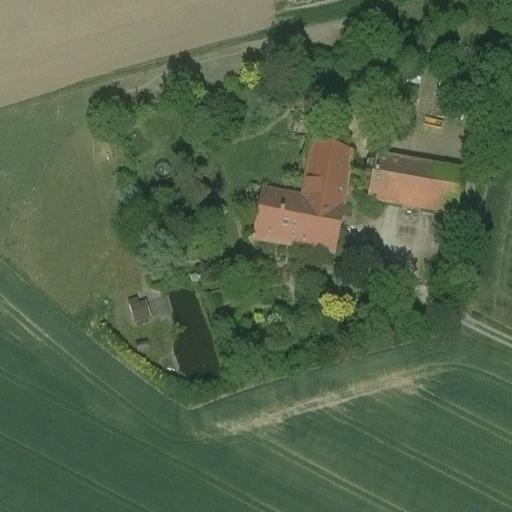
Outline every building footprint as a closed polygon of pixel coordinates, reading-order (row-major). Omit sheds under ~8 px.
[(397,53),(349,54),(350,78),(398,77),(397,53)] [(411,69),(411,84),(438,84),(438,70),(411,69)] [(301,198),(342,206),(351,153),(310,146),(301,198)] [(462,173),(375,157),(367,203),(453,218),(462,173)] [(301,198),(262,191),(254,241),(334,256),(342,206),(301,198)] [(160,293),(133,299),(138,322),(165,316),(160,293)]
